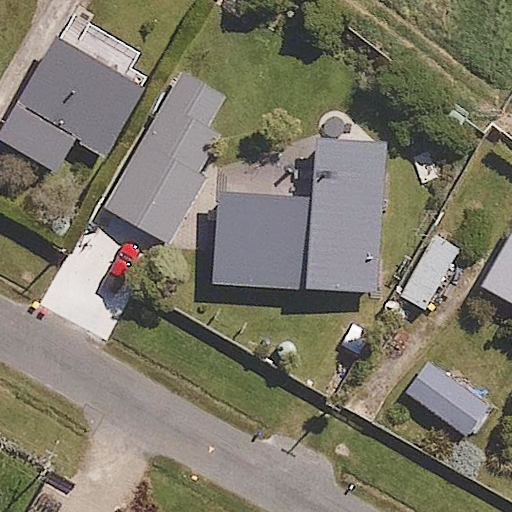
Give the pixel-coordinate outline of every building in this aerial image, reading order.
[(143,54),(76,14),(3,137),(60,171),(79,139),(107,156),(148,87),(130,76),(143,54)] [(236,100),(187,72),(110,207),(170,242),(203,183),(192,176),(236,100)] [(389,145),(323,141),(320,200),(224,195),(219,283),(380,293),(389,145)] [(461,249),(438,236),(404,295),(427,308),(461,249)] [(511,241),(486,287),(511,301),(511,241)] [(491,403),(432,363),(411,394),(469,434),(491,403)] [(81,511),(86,504),(62,490),(48,511),(81,511)]
